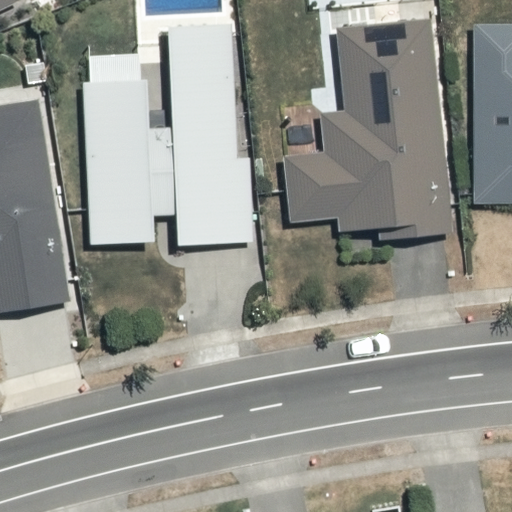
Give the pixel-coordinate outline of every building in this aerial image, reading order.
[(296,161),(296,226),(347,223),(347,239),(455,234),(443,23),(349,30),(352,114),(334,115),(335,160),(296,161)] [(182,28),(188,247),(261,245),(259,159),(247,159),(244,26),(182,28)] [(511,28),(486,28),(483,205),(511,205),(511,28)] [(93,85),(99,248),(167,248),(167,221),(181,221),(178,129),(163,130),(161,82),(152,82),(151,52),(98,54),(99,85),(93,85)] [(0,316),(77,304),(43,103),(0,111),(0,316)]
